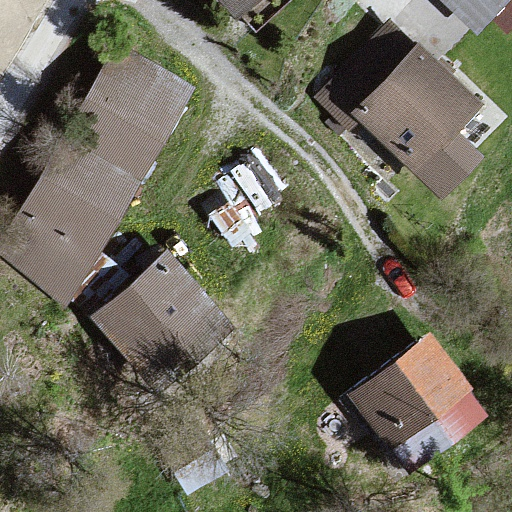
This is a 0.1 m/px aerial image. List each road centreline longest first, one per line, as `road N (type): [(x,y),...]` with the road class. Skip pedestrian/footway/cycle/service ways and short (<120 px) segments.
road 1 (track): [(414,310),(361,217),(307,145),(140,0)]
road 2 (residential): [(71,0),(0,116)]
